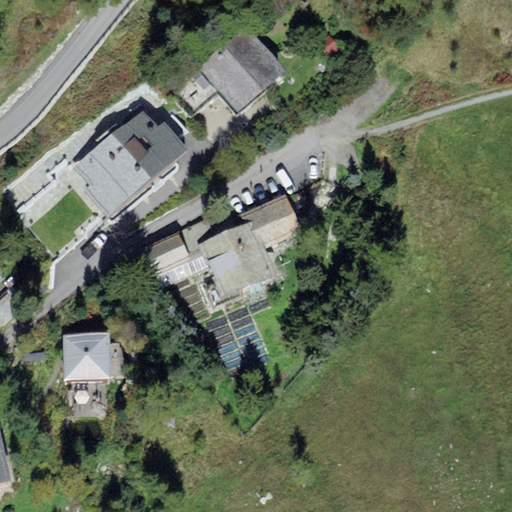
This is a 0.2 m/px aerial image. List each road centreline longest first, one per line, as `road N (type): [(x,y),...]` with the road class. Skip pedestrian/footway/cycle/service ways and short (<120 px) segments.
road 1 (residential): [(0,327),(21,307),(318,149)]
road 2 (residential): [(115,0),(0,128)]
